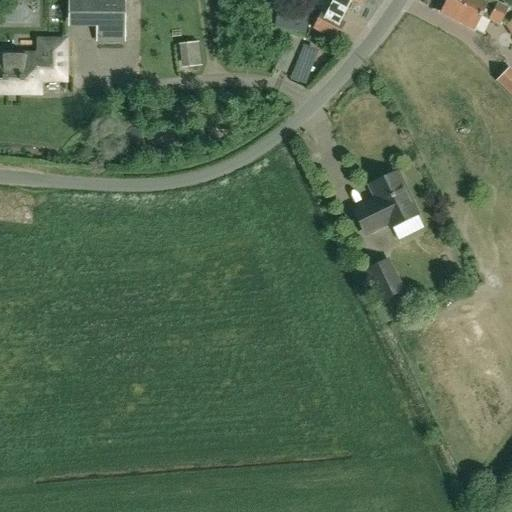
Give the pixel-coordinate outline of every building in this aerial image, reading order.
[(68,0),(69,28),(96,28),(96,43),(126,43),(125,0),(68,0)] [(332,0),(325,13),(321,11),(312,28),(335,40),(344,23),(340,21),(350,0),(352,0),(358,3),(359,0),(332,0)] [(446,0),(440,13),(474,30),(482,15),(500,24),(507,8),(490,0),(446,0)] [(38,55),(18,54),(0,53),(0,93),(40,94),(40,81),(65,81),(65,41),(39,40),(38,55)] [(185,43),(187,69),(209,67),(207,41),(185,43)] [(290,78),(305,84),(317,52),(302,47),(290,78)] [(511,70),(509,67),(499,78),(495,81),(511,97),(511,70)] [(370,187),(376,199),(354,210),(366,234),(388,223),(390,227),(417,214),(397,173),(370,187)] [(364,269),(370,283),(380,303),(405,291),(389,258),(364,269)] [(362,287),(370,283),(364,269),(355,273),(362,287)]
